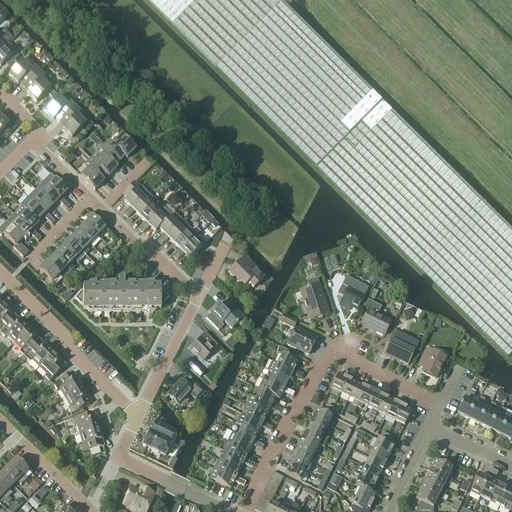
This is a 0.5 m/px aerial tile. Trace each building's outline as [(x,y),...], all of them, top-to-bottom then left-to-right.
[(511,354),(511,231),(390,113),(392,111),(373,92),(280,0),(147,0),(317,168),(508,358),(511,354)] [(4,48),(0,51),(0,67),(0,68),(4,63),(9,68),(19,57),(15,53),(16,52),(8,44),(4,48)] [(24,88),(40,72),(35,67),(31,70),(22,62),(8,76),(18,85),(19,83),(24,88)] [(40,72),(24,88),(28,92),(27,94),(36,103),(50,89),(41,80),(45,77),(40,72)] [(65,83),(70,87),(74,82),(70,78),(65,83)] [(55,119),(60,123),(75,107),(70,102),(67,106),(58,97),(44,111),(53,120),(55,119)] [(72,139),(86,124),(77,116),(80,112),(75,107),(60,123),(64,128),(62,129),(72,139)] [(0,132),(8,125),(0,116),(0,132)] [(104,146),(120,162),(125,158),(126,159),(136,150),(121,136),(112,145),(109,141),(104,146)] [(116,167),(120,162),(104,146),(99,151),(103,154),(94,163),(107,176),(106,176),(108,178),(117,168),(116,167)] [(94,163),(91,160),(86,165),(89,168),(80,177),(95,191),(104,182),(102,180),(106,176),(107,176),(94,163)] [(51,175),(43,183),(60,200),(61,198),(67,192),(55,179),(51,175)] [(19,180),(14,185),(19,190),(24,185),(19,180)] [(43,183),(35,191),(52,207),(58,201),(63,206),(66,202),(61,198),(60,200),(43,183)] [(134,183),(124,193),(128,198),(124,202),(130,208),(132,210),(148,194),(139,184),(138,185),(137,186),(134,183)] [(35,191),(28,198),(45,215),(46,213),(52,207),(35,191)] [(130,208),(126,211),(131,215),(134,212),(140,217),(151,206),(155,201),(148,194),(132,210),(130,208)] [(28,198),(20,206),(22,207),(21,207),(24,210),(24,211),(26,212),(37,223),(37,222),(43,217),(47,221),(51,218),(46,213),(45,215),(28,198)] [(151,206),(140,217),(145,223),(142,226),(146,231),(150,227),(147,225),(159,213),(163,209),(155,201),(151,206)] [(21,207),(14,215),(31,232),(32,230),(38,224),(39,224),(37,222),(37,223),(26,212),(24,211),(24,210),(21,207)] [(159,213),(147,225),(150,227),(155,233),(159,229),(158,229),(166,221),(170,217),(163,209),(159,213)] [(166,221),(158,229),(159,229),(164,235),(166,237),(178,225),(182,221),(174,213),(170,217),(166,221)] [(14,215),(6,223),(23,239),(29,233),(34,238),(37,235),(32,230),(31,232),(14,215)] [(85,224),(97,237),(105,229),(93,217),(85,224)] [(164,235),(161,238),(163,240),(165,242),(167,240),(168,239),(170,240),(174,244),(185,233),(190,229),(182,221),(178,225),(166,237),(164,235)] [(215,229),(218,226),(213,221),(210,224),(215,229)] [(6,223),(0,229),(0,235),(2,237),(3,235),(8,240),(18,250),(21,247),(19,244),(23,239),(6,223)] [(90,245),(97,237),(85,224),(77,232),(90,245)] [(185,233),(174,244),(179,250),(176,253),(180,258),(184,254),(182,252),(193,240),(197,236),(190,229),(185,233)] [(70,240),(85,255),(86,256),(89,252),(85,249),(90,245),(77,232),(70,240)] [(193,240),(182,252),(184,254),(189,260),(201,248),(202,247),(205,245),(205,244),(202,240),(197,236),(193,240)] [(75,260),(74,260),(76,262),(84,254),(85,255),(70,240),(62,248),(75,260)] [(55,255),(67,268),(67,267),(71,271),(74,268),(70,264),(74,260),(75,260),(62,248),(55,255)] [(59,275),(67,268),(55,255),(47,263),(59,275)] [(52,283),(59,275),(47,263),(39,271),(52,283)] [(239,263),(228,274),(243,288),(248,283),(254,289),(264,278),(253,268),(248,273),(239,263)] [(395,282),(388,275),(379,282),(383,286),(387,283),(390,286),(395,282)] [(357,311),(364,296),(368,288),(346,277),(338,294),(344,297),(340,306),(349,311),(351,308),(357,311)] [(83,291),(74,299),(83,308),(83,311),(86,311),(152,310),(157,310),(160,310),(160,307),(169,298),(160,290),(160,287),(157,287),(124,287),(124,284),(124,280),(122,278),(121,278),(119,280),(119,284),(119,287),(86,287),(83,287),(83,291)] [(309,288),(300,292),(310,322),(329,316),(319,285),(317,280),(307,283),(309,288)] [(384,336),(391,322),(377,315),(381,307),(368,301),(364,309),(368,311),(361,325),(384,336)] [(209,313),(210,314),(206,319),(218,331),(223,327),(221,325),(224,322),(232,329),(238,323),(239,324),(242,324),(243,323),(243,321),(242,320),(243,318),(227,302),(221,308),(217,304),(209,313)] [(0,332),(15,318),(11,313),(3,305),(0,308),(0,332)] [(411,310),(403,312),(406,322),(414,320),(411,310)] [(293,329),(296,322),(283,315),(280,322),(293,329)] [(14,343),(28,330),(20,322),(15,318),(0,332),(0,333),(5,338),(7,336),(14,343)] [(308,355),(316,340),(295,329),(287,345),(308,355)] [(23,359),(40,342),(36,337),(28,330),(14,343),(22,350),(20,353),(23,356),(21,358),(23,359)] [(391,342),(385,354),(408,365),(415,351),(419,342),(398,332),(397,333),(394,332),(389,341),(391,342)] [(203,362),(213,352),(212,351),(217,346),(205,333),(199,339),(200,340),(191,349),(203,362)] [(39,368),(53,354),(45,346),(40,342),(23,359),(24,361),(26,359),(30,362),(32,360),(39,368)] [(279,348),(276,353),(282,356),(277,364),(293,372),(294,370),(298,363),(292,360),(294,355),(279,348)] [(435,379),(445,359),(426,350),(421,360),(427,363),(422,372),(435,379)] [(53,354),(39,368),(47,375),(44,377),(50,382),(65,367),(60,362),(53,354)] [(272,362),(267,371),(273,374),(288,381),(292,374),(297,376),(299,373),(294,370),(293,372),(277,364),(272,362)] [(65,398),(81,388),(76,379),(75,379),(72,373),(53,385),(57,391),(60,389),(65,398)] [(273,374),(268,383),(284,390),(285,388),(288,381),(273,374)] [(340,394),(348,378),(338,374),(331,389),(340,394)] [(349,399),(357,383),(348,378),(340,394),(349,399)] [(189,388),(181,380),(176,386),(177,386),(168,396),(179,406),(190,394),(197,401),(204,393),(193,383),(189,388)] [(262,380),(258,389),(260,390),(264,392),(276,398),(279,400),(283,392),(288,395),(290,391),(285,388),(284,390),(268,383),(262,380)] [(357,383),(349,399),(354,401),(352,405),(357,407),(366,387),(357,383)] [(368,408),(375,392),(366,387),(357,407),(361,409),(363,405),(368,408)] [(81,388),(65,398),(70,407),(68,409),(71,415),(90,404),(87,398),(81,388)] [(260,390),(256,399),(271,407),(272,405),(276,398),(264,392),(260,390)] [(375,392),(368,408),(372,410),(369,415),(373,417),(376,412),(377,412),(384,397),(375,392)] [(470,420),(478,405),(472,402),(475,395),(470,392),(467,399),(466,399),(459,415),(470,420)] [(386,417),(394,401),(384,397),(377,412),(386,417)] [(478,405),(470,420),(481,426),(488,410),(482,407),(486,400),(481,398),(478,405)] [(256,399),(251,408),(267,416),(270,409),(275,411),(277,407),(272,405),(271,407),(256,399)] [(395,421),(403,406),(394,401),(386,417),(395,421)] [(488,410),(481,426),(491,431),(494,425),(499,415),(493,412),(497,405),(492,403),(488,410)] [(245,406),(241,415),(247,417),(262,425),(263,423),(267,416),(251,408),(251,409),(245,406)] [(403,406),(395,421),(404,426),(412,410),(403,406)] [(499,415),(494,425),(491,431),(502,436),(510,421),(504,418),(508,411),(503,408),(499,415)] [(317,409),(312,419),(328,427),(332,417),(320,411),(317,409)] [(80,435),(98,430),(95,420),(93,413),(72,419),(74,426),(77,425),(80,435)] [(511,416),(510,421),(502,436),(511,441),(511,416)] [(247,417),(242,427),(258,434),(261,427),(266,429),(268,425),(263,423),(262,425),(247,417)] [(312,419),(308,428),(323,436),(328,427),(312,419)] [(175,433),(165,429),(166,427),(156,423),(151,432),(150,431),(143,445),(165,456),(172,442),(171,441),(175,433)] [(242,427),(237,436),(253,443),(254,441),(258,434),(242,427)] [(308,428),(303,437),(319,445),(318,446),(324,448),(329,438),(323,436),(308,428)] [(98,430),(80,435),(83,445),(80,446),(82,453),(103,447),(101,441),(98,430)] [(234,434),(229,443),(249,453),(252,445),(257,448),(259,444),(254,441),(253,443),(237,436),(234,434)] [(303,437),(298,446),(314,454),(318,446),(319,445),(303,437)] [(352,450),(356,441),(352,439),(347,448),(352,450)] [(378,440),(373,449),(389,457),(393,448),(378,440)] [(227,442),(223,451),(244,462),(245,460),(249,453),(229,443),(227,442)] [(298,446),(294,456),(310,463),(314,454),(298,446)] [(373,449),(369,458),(384,466),(389,457),(373,449)] [(223,451),(218,460),(240,471),(243,464),(248,466),(250,462),(245,460),(244,462),(223,451)] [(294,456),(289,465),(305,472),(310,463),(294,456)] [(364,467),(364,468),(380,475),(384,466),(369,458),(364,467)] [(8,466),(24,482),(27,479),(23,475),(28,470),(16,459),(10,465),(9,465),(8,466)] [(98,472),(100,467),(103,462),(100,460),(96,459),(91,469),(98,472)] [(218,460),(214,469),(216,470),(235,480),(236,478),(240,471),(218,460)] [(431,470),(448,479),(453,469),(436,460),(431,470)] [(358,464),(353,474),(360,477),(375,484),(380,475),(364,468),(364,467),(358,464)] [(289,465),(285,474),(300,482),(305,472),(289,465)] [(21,485),(24,482),(8,466),(6,468),(7,468),(1,474),(13,486),(17,481),(21,485)] [(216,470),(211,480),(215,482),(230,489),(234,482),(239,484),(241,480),(236,478),(235,480),(216,470)] [(444,488),(448,479),(431,470),(427,480),(444,488)] [(273,473),(270,478),(281,483),(283,478),(273,473)] [(8,490),(13,486),(1,474),(0,475),(0,488),(9,497),(12,494),(8,490)] [(338,488),(342,480),(334,475),(329,484),(330,484),(338,488)] [(481,497),(489,480),(480,475),(471,492),(481,497)] [(355,486),(360,489),(371,494),(371,493),(375,484),(360,477),(355,486)] [(270,478),(267,484),(278,489),(281,483),(270,478)] [(500,507),(511,483),(511,479),(509,478),(505,488),(499,485),(491,502),(500,507)] [(427,480),(422,490),(439,498),(444,488),(427,480)] [(491,502),(499,485),(489,480),(481,497),(491,502)] [(326,483),(322,481),(317,490),(321,492),(326,483)] [(511,483),(500,507),(510,511),(511,511),(511,483)] [(267,484),(265,489),(275,494),(278,489),(267,484)] [(327,489),(335,493),(338,488),(330,484),(327,489)] [(6,501),(9,497),(0,488),(0,498),(2,497),(6,501)] [(139,492),(131,488),(123,505),(132,509),(132,511),(133,511),(138,511),(146,511),(153,499),(151,498),(153,495),(141,489),(139,492)] [(265,489),(262,494),(273,500),(275,494),(265,489)] [(360,489),(356,498),(372,505),(376,496),(371,493),(371,494),(360,489)] [(154,496),(160,499),(163,493),(156,490),(154,496)] [(416,511),(433,511),(434,508),(439,498),(422,490),(417,499),(421,501),(416,511)] [(262,494),(257,505),(267,510),(270,503),(271,504),(273,500),(262,494)] [(356,498),(351,507),(352,507),(355,511),(368,511),(372,505),(356,498)] [(34,509),(39,504),(33,499),(28,504),(34,509)] [(265,511),(277,511),(280,508),(271,504),(270,503),(267,510),(265,511)]
